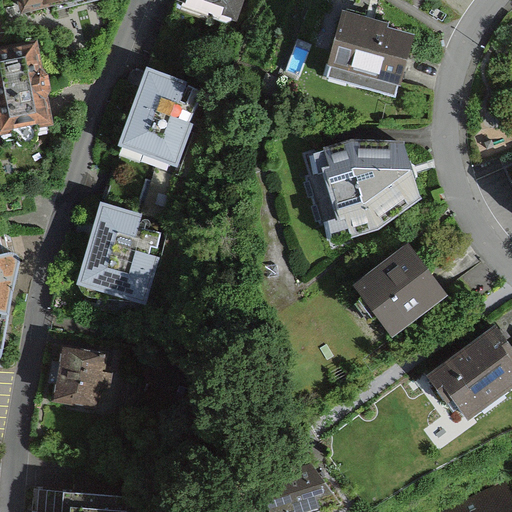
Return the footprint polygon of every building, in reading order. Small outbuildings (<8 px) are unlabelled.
[(14,0),(20,21),(99,0),(14,0)] [(175,0),(173,6),(241,30),(251,0),(175,0)] [(343,16),(326,84),(396,104),(414,41),(388,34),(389,29),(343,16)] [(57,133),(39,50),(0,59),(0,141),(1,146),(57,133)] [(114,154),(180,176),(207,96),(141,74),(114,154)] [(332,249),(378,236),(422,205),(402,148),(353,146),(324,156),(318,158),(318,150),(302,153),(309,176),(304,177),(320,225),(325,224),(332,249)] [(78,290),(146,309),(168,226),(100,207),(78,290)] [(352,292),(392,345),(449,302),(409,249),(352,292)] [(5,255),(0,256),(0,343),(16,261),(11,256),(5,255)] [(425,382),(447,411),(453,406),(468,428),(511,396),(511,350),(497,330),(425,382)] [(61,331),(50,403),(143,417),(155,345),(61,331)] [(271,511),(291,511),(320,504),(317,493),(334,489),(312,459),(260,474),(271,511)] [(441,511),(511,511),(511,493),(506,481),(441,511)] [(135,511),(130,495),(45,490),(39,511),(135,511)]
